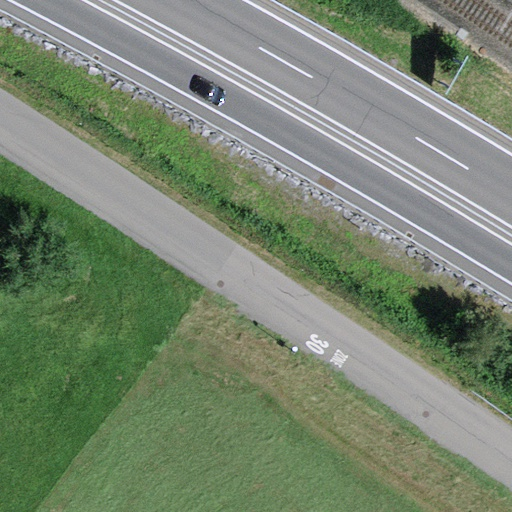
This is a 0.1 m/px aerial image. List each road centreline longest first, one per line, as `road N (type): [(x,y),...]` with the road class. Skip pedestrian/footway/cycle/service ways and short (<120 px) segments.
road 1 (residential): [(0,120),(511,457)]
road 2 (trunk): [(47,0),(511,263)]
road 3 (trunk): [(511,195),(171,0)]
